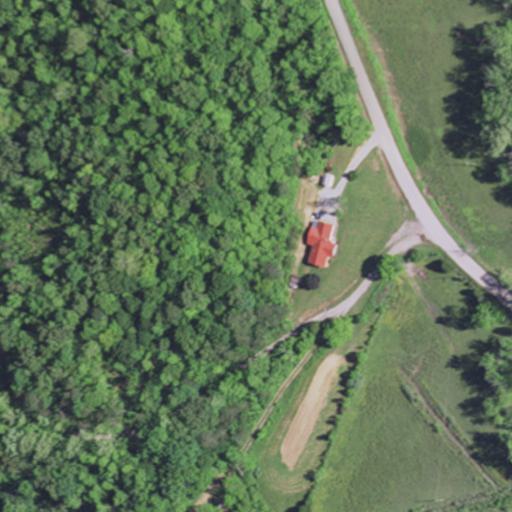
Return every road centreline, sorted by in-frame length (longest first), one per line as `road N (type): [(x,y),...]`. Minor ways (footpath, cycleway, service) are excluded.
road 1 (residential): [(435,233),(349,239),(311,264),(289,329),(222,446),(205,511)]
road 2 (residential): [(289,329),(177,411),(73,447),(41,438),(13,404),(0,370)]
road 3 (secondary): [(511,304),(473,274),(422,212),(332,0)]
